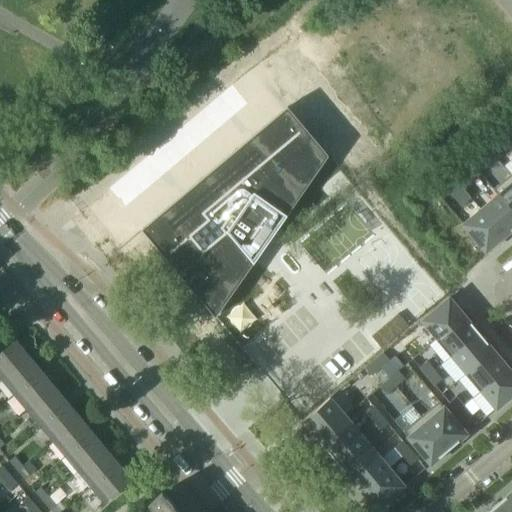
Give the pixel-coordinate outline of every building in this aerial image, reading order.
[(511,91),(511,72),(502,81),(511,91)] [(285,107),(140,229),(214,317),(265,243),(326,155),(285,107)] [(506,152),(499,144),(490,152),(497,159),(506,152)] [(487,167),(497,159),(490,152),(481,159),(487,167)] [(471,181),(464,173),(455,181),(462,189),(471,181)] [(511,177),(510,174),(492,189),(497,195),(511,213),(511,177)] [(452,196),(462,189),(455,181),(446,189),(452,196)] [(511,228),(511,213),(497,195),(479,210),(502,237),(511,228)] [(502,237),(479,210),(461,225),(484,252),(502,237)] [(435,339),(463,316),(447,297),(420,321),(435,339)] [(450,357),(478,333),(463,316),(435,339),(450,357)] [(465,374),(492,351),(478,333),(450,357),(465,374)] [(0,379),(26,357),(13,341),(0,352),(0,379)] [(479,391),(507,368),(492,351),(465,374),(469,379),(479,391)] [(379,368),(388,360),(382,353),(373,361),(379,368)] [(26,357),(0,379),(0,380),(12,395),(39,373),(26,357)] [(370,376),(379,368),(373,361),(364,368),(370,376)] [(433,371),(426,361),(418,368),(426,377),(433,371)] [(495,410),(511,395),(511,374),(507,368),(479,391),(495,410)] [(397,371),(388,379),(395,386),(404,379),(397,371)] [(441,380),(433,371),(426,377),(433,386),(441,380)] [(39,373),(12,395),(25,410),(52,388),(39,373)] [(385,394),(395,386),(388,379),(379,386),(385,394)] [(52,388),(25,410),(38,426),(65,403),(52,388)] [(463,406),(455,397),(447,403),(455,412),(463,406)] [(316,439),(344,416),(328,398),(301,421),(316,439)] [(470,399),(463,406),(470,414),(478,408),(470,399)] [(438,401),(420,417),(448,449),(466,434),(438,401)] [(65,403),(38,426),(51,441),(78,419),(65,403)] [(364,413),(372,422),(380,415),(372,406),(364,413)] [(470,414),(463,406),(455,412),(462,421),(470,415),(470,414)] [(388,425),(380,415),(372,422),(380,431),(388,425)] [(331,457),(358,434),(344,416),(316,439),(331,457)] [(448,449),(420,417),(401,432),(429,465),(448,449)] [(78,419),(51,441),(64,457),(91,434),(78,419)] [(91,434),(64,457),(76,472),(103,450),(91,434)] [(346,474),(373,451),(358,434),(331,457),(346,474)] [(394,448),(401,457),(409,450),(401,441),(394,448)] [(103,450),(76,472),(89,487),(116,465),(103,450)] [(417,460),(409,450),(401,457),(409,466),(417,460)] [(360,492),(388,469),(373,451),(346,474),(360,492)] [(8,461),(16,470),(22,466),(14,457),(8,461)] [(116,465),(89,487),(102,503),(106,500),(107,501),(130,481),(116,465)] [(0,466),(0,475),(4,480),(9,475),(1,466),(0,466)] [(29,475),(22,466),(16,470),(24,480),(29,475)] [(403,487),(388,469),(360,492),(376,510),(403,487)] [(17,484),(9,475),(4,480),(11,489),(17,484)] [(34,492),(42,501),(47,496),(40,487),(34,492)] [(511,511),(511,490),(494,505),(500,511),(511,511)] [(176,511),(171,505),(172,504),(165,496),(164,497),(161,493),(147,504),(153,511),(152,511),(176,511)] [(22,501),(29,510),(35,506),(27,496),(22,501)] [(55,505),(47,496),(42,501),(50,510),(55,505)]
